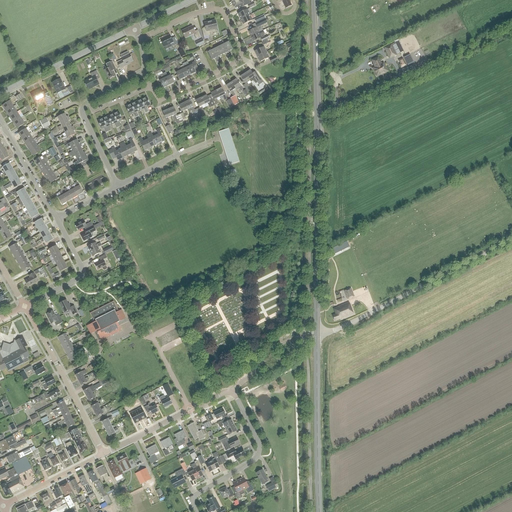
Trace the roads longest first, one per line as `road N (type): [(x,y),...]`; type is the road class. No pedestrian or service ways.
road 1 (primary): [(319,511),(316,75)]
road 2 (unclassified): [(511,240),(399,297),(380,324),(338,351),(336,511)]
road 3 (residential): [(150,86),(159,100),(237,61),(240,45),(215,9),(140,38)]
road 4 (residential): [(104,454),(25,307)]
road 5 (unclassified): [(0,93),(134,27)]
road 6 (unclassified): [(192,500),(258,455),(230,392)]
road 7 (residential): [(25,307),(82,273),(56,219)]
